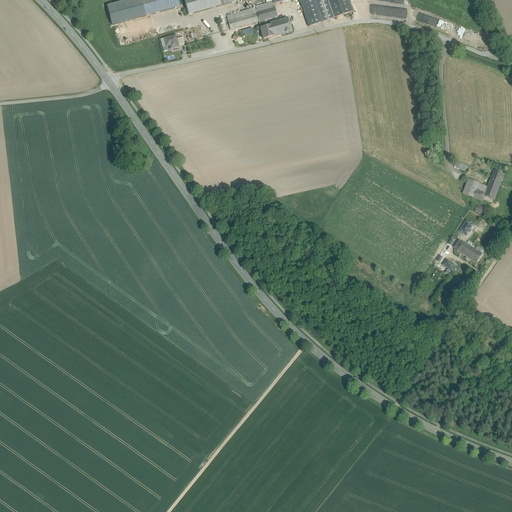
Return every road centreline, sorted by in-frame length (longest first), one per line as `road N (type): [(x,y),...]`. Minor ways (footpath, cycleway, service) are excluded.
road 1 (secondary): [(109,83),(245,276),(306,342),(393,408),(511,462)]
road 2 (unclassified): [(109,83),(126,71),(363,19),(423,29),(494,57)]
road 3 (track): [(168,511),(306,342)]
road 4 (track): [(511,230),(398,403)]
